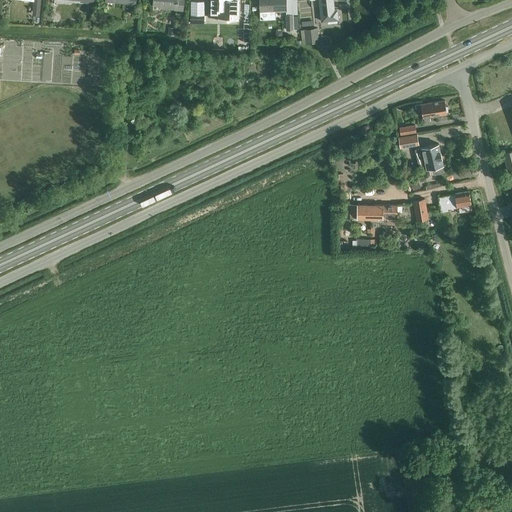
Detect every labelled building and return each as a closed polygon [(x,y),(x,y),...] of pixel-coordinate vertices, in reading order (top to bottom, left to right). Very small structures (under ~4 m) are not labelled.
[(175,9),(183,9),(183,0),(153,0),(153,5),(175,7),(175,9)] [(206,10),(206,0),(196,0),(196,10),(206,10)] [(208,0),(208,16),(227,16),(227,20),(238,20),(238,0),(208,0)] [(259,0),(260,11),(286,10),(285,0),(259,0)] [(337,9),(334,9),(333,0),(319,0),(321,21),(338,20),(337,9)] [(317,28),(304,29),(306,43),(318,41),(317,28)] [(424,123),(430,123),(429,117),(446,114),(444,101),(420,105),(422,118),(423,118),(424,123)] [(399,128),(400,135),(416,132),(415,125),(399,128)] [(398,136),(400,148),(419,145),(417,133),(398,136)] [(434,174),(444,172),(438,144),(416,149),(419,165),(425,163),(427,169),(433,167),(434,174)] [(413,190),(420,187),(417,179),(410,182),(413,190)] [(468,212),(470,212),(470,206),(471,206),(469,193),(455,195),(438,197),(440,213),(448,211),(448,209),(457,208),(458,214),(468,212)] [(413,201),(415,215),(426,213),(424,199),(413,201)] [(386,220),(397,220),(397,205),(351,204),(351,219),(381,220),(381,222),(386,222),(386,220)] [(368,247),(370,247),(370,232),(356,232),(356,246),(358,246),(358,250),(368,250),(368,247)]
